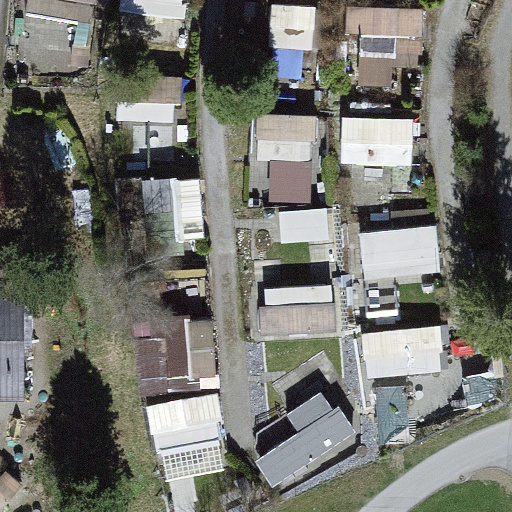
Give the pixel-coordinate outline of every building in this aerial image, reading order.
[(116,0),(179,11),(180,0),(116,0)] [(275,0),(267,60),(308,66),(317,0),(275,0)] [(390,50),(422,51),(423,0),(356,0),(355,72),(389,73),(390,50)] [(15,51),(61,57),(67,8),(20,2),(15,51)] [(122,157),(177,158),(178,65),(124,64),(122,157)] [(261,99),(264,191),(317,189),(314,97),(261,99)] [(340,152),(413,154),(414,99),(342,97),(340,152)] [(140,165),(145,240),(196,237),(191,161),(140,165)] [(328,226),(326,192),(279,195),(281,228),(328,226)] [(438,263),(435,212),(363,216),(366,267),(438,263)] [(263,330),(336,325),(332,270),(259,275),(263,330)] [(43,289),(0,289),(0,411),(44,411),(43,289)] [(150,465),(224,461),(219,378),(188,380),(184,309),(141,311),(150,465)] [(445,310),(363,314),(366,365),(447,362),(445,310)] [(213,374),(209,312),(189,314),(193,375),(213,374)]
